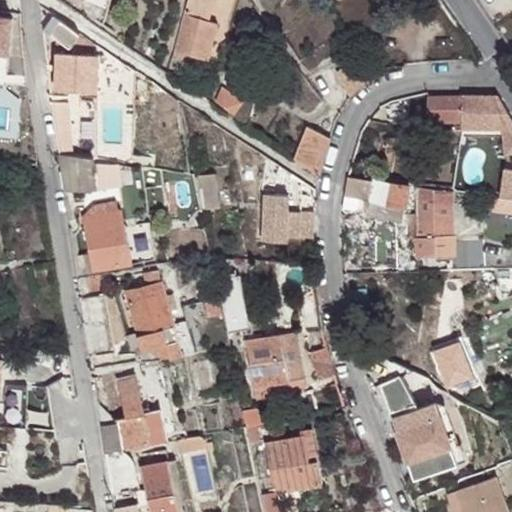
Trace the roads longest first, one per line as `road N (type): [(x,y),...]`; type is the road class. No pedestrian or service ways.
road 1 (residential): [(507,79),(449,76),(381,96),(347,122),(324,187),(347,370),(408,511)]
road 2 (residential): [(101,511),(31,0)]
